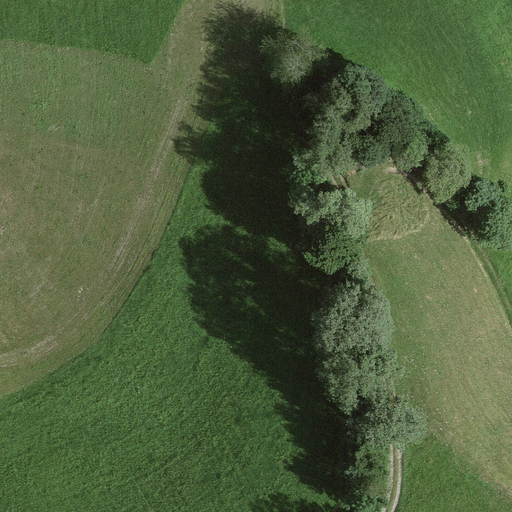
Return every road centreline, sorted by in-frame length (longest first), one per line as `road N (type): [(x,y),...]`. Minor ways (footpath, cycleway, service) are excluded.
road 1 (track): [(280,0),(290,89),(341,175),(373,296),(397,459),(388,511)]
road 2 (track): [(341,175),(394,163),(414,171),(476,244),(511,319)]
